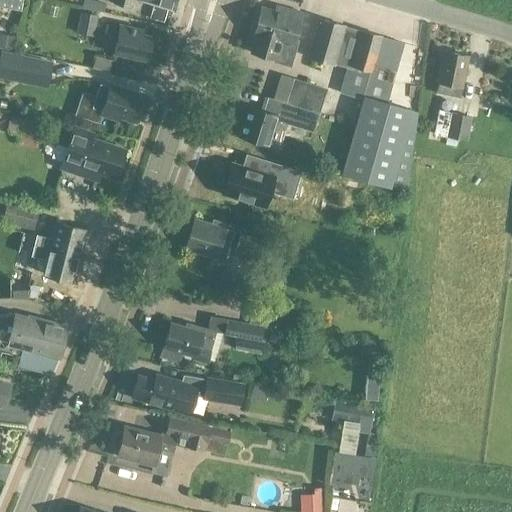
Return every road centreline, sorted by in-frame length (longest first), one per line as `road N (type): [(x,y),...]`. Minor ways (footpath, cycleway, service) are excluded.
road 1 (secondary): [(25,511),(111,299),(195,57)]
road 2 (tertiary): [(511,36),(391,0)]
